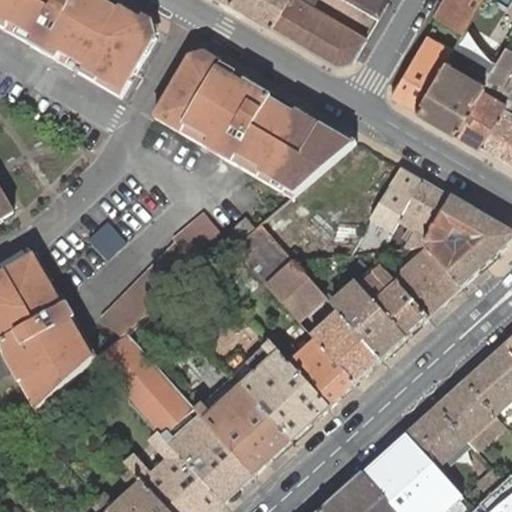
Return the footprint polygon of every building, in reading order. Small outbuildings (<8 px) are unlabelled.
[(154,25),(110,0),(0,0),(0,27),(0,28),(123,99),(138,72),(157,40),(154,25)] [(230,0),(230,1),(273,26),(288,0),(230,0)] [(380,18),(390,0),(288,0),(273,26),(340,65),(355,61),(368,38),(380,18)] [(448,0),(440,14),(466,29),(482,0),(448,0)] [(392,95),(418,110),(447,61),(453,50),(428,35),(392,95)] [(418,110),(457,133),(482,89),(485,83),(498,61),(459,39),(453,50),(447,61),(418,110)] [(482,89),(457,133),(481,147),(505,107),(507,103),(511,97),(511,49),(509,48),(507,46),(485,83),(482,89)] [(358,144),(206,56),(192,60),(172,93),(157,120),(163,123),(208,149),(248,173),(294,200),(358,144)] [(511,111),(505,107),(481,147),(511,165),(511,111)] [(423,182),(402,169),(372,221),(394,234),(400,223),(423,182)] [(454,200),(423,182),(400,223),(417,233),(407,250),(425,248),(454,200)] [(0,223),(14,216),(0,190),(0,223)] [(511,233),(454,200),(425,248),(427,249),(463,289),(511,244),(511,233)] [(235,251),(205,214),(174,241),(177,244),(102,320),(124,340),(128,336),(188,276),(208,274),(235,251)] [(240,246),(258,231),(247,219),(229,234),(240,246)] [(294,263),(262,228),(258,231),(240,246),(235,251),(309,332),(356,386),(383,362),(340,314),(333,307),(302,272),(294,263)] [(400,286),(429,319),(463,289),(427,249),(393,279),(400,286)] [(382,253),(369,254),(380,265),(388,259),(402,258),(402,251),(382,253)] [(13,372),(38,414),(93,363),(97,358),(82,331),(65,302),(38,256),(0,278),(0,349),(8,363),(13,372)] [(334,259),(294,263),(302,272),(328,269),(342,284),(350,279),(334,259)] [(376,307),(407,339),(429,319),(400,286),(393,279),(380,265),(374,271),(383,281),(371,292),(363,282),(358,287),(366,296),(376,307)] [(383,281),(374,271),(363,282),(371,292),(383,281)] [(340,314),(383,362),(407,339),(376,307),(366,296),(358,287),(357,286),(353,281),(349,285),(352,290),(333,307),(340,314)] [(356,386),(309,332),(282,357),(330,409),(356,386)] [(196,411),(128,336),(124,340),(99,361),(95,364),(160,435),(164,440),(224,505),(255,477),(211,427),(196,411)] [(282,357),(270,344),(263,350),(248,363),(257,373),(242,387),(292,443),(330,409),(282,357)] [(511,402),(511,353),(506,347),(466,384),(496,417),(511,402)] [(466,384),(438,409),(468,442),(496,417),(466,384)] [(292,443),(242,387),(211,415),(203,405),(196,411),(211,427),(255,477),(292,443)] [(438,409),(407,436),(438,470),(468,442),(438,409)] [(496,417),(468,442),(477,453),(505,427),(496,417)] [(134,458),(127,465),(131,470),(144,484),(169,511),(216,511),(224,505),(164,440),(160,435),(153,441),(170,461),(152,477),(134,458)] [(407,436),(364,475),(397,511),(453,511),(466,501),(438,470),(407,436)] [(169,511),(144,484),(131,470),(124,477),(137,491),(118,508),(105,494),(97,501),(107,511),(169,511)] [(479,486),(490,498),(505,483),(495,471),(479,486)] [(397,511),(364,475),(350,488),(330,506),(323,511),(397,511)] [(511,511),(511,498),(496,511),(511,511)] [(107,511),(97,501),(91,506),(96,511),(107,511)]
